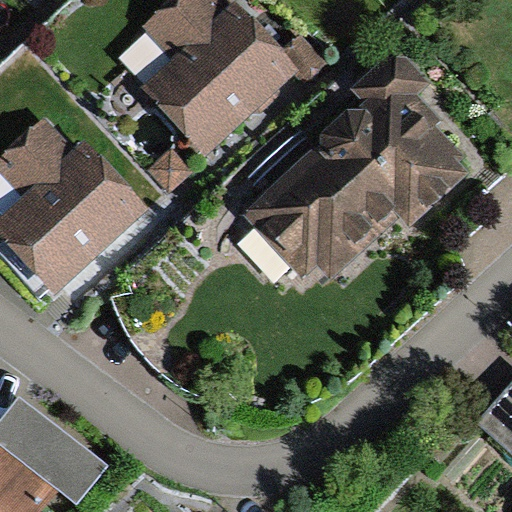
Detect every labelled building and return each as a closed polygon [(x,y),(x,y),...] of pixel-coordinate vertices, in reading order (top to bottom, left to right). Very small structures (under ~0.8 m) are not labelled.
[(204,159),(297,77),(281,59),(227,0),(178,0),(147,28),(177,63),(144,92),(204,159)] [(301,41),(281,59),(297,77),(306,87),(327,68),(301,41)] [(367,103),(244,218),(305,281),(318,269),(332,283),(401,217),(415,232),(479,170),(443,132),(449,126),(424,100),(435,89),(409,62),(388,63),(357,92),(367,103)] [(0,225),(0,239),(51,299),(146,216),(82,142),(72,151),(46,121),(0,161),(0,180),(23,206),(0,225)] [(172,153),(150,173),(170,194),(191,174),(172,153)] [(511,392),(482,425),(511,452),(511,392)] [(0,511),(44,511),(57,495),(77,510),(108,470),(21,405),(0,432),(0,511)]
